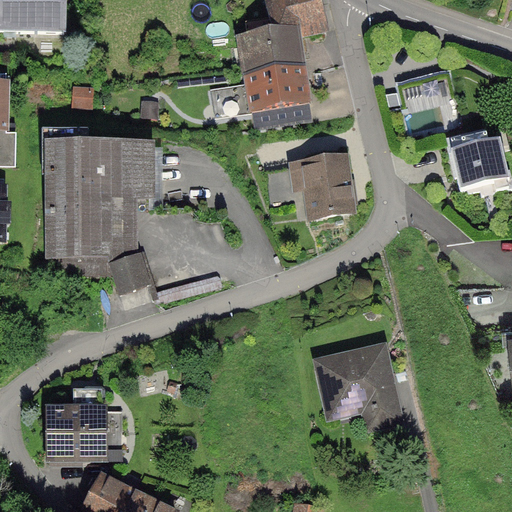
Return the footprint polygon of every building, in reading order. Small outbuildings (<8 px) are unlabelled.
[(65,0),(0,0),(0,33),(65,35),(65,0)] [(265,0),(275,36),(241,41),(249,90),(214,95),(218,120),(311,106),(300,38),(327,32),(318,0),(265,0)] [(452,73),(397,86),(404,115),(433,108),(438,129),(464,123),(452,73)] [(7,87),(0,87),(0,167),(16,168),(16,126),(6,126),(7,87)] [(93,93),(77,92),(76,108),(93,109),(93,93)] [(159,106),(144,105),(143,120),(158,122),(159,106)] [(489,147),(486,137),(448,146),(460,195),(468,193),(469,197),(481,194),(482,200),(511,192),(511,176),(511,172),(508,173),(501,144),(489,147)] [(151,147),(50,148),(51,253),(131,253),(130,201),(152,201),(151,147)] [(357,220),(349,161),(306,166),(314,226),(357,220)] [(5,193),(0,192),(0,242),(4,243),(5,226),(10,226),(11,209),(5,209),(5,193)] [(150,288),(141,259),(112,268),(121,297),(150,288)] [(350,365),(320,371),(329,412),(365,404),(371,429),(399,423),(384,352),(349,360),(350,365)] [(75,415),(50,415),(50,463),(106,462),(106,392),(74,392),(75,415)] [(167,511),(103,481),(87,511),(167,511)]
